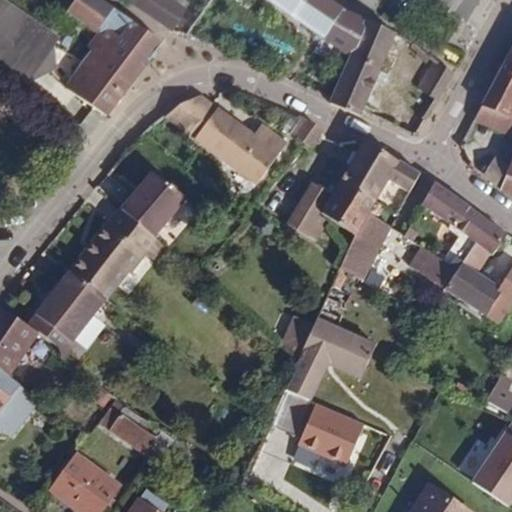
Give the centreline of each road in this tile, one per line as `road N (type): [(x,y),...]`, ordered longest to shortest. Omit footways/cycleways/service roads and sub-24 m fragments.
road 1 (residential): [(432,158),(231,70),(186,75),(106,138),(0,272)]
road 2 (residential): [(499,30),(432,158)]
